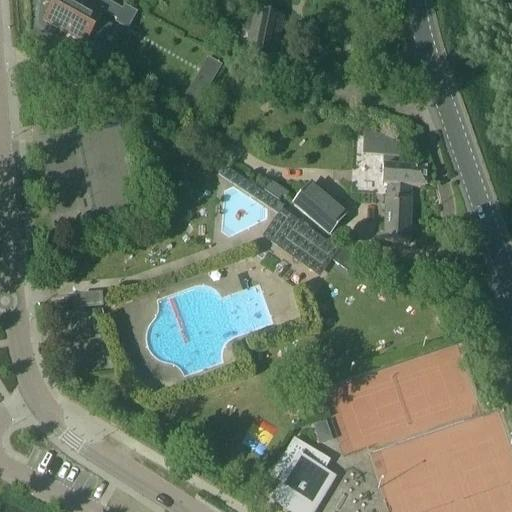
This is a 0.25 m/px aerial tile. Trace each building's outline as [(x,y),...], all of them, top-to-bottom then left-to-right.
[(84,46),(101,14),(116,22),(122,12),(101,0),(91,0),(88,6),(76,0),(56,0),(44,23),(84,46)] [(257,0),(256,5),(269,8),(270,0),(257,0)] [(123,12),(118,21),(128,26),(133,17),(123,12)] [(275,66),(284,18),(252,13),(244,61),(275,66)] [(196,109),(221,67),(207,59),(183,100),(196,109)] [(270,91),(264,101),(275,107),(280,97),(270,91)] [(367,126),(366,152),(386,153),(385,168),(382,168),(381,186),(385,187),(383,243),(408,245),(411,188),(425,189),(425,188),(425,170),(426,170),(415,169),(399,169),(400,146),(367,126)] [(289,195),(270,183),(264,192),(279,203),(282,197),(286,199),(289,195)] [(310,184),(291,206),(329,238),(348,216),(310,184)] [(318,273),(335,251),(282,213),(271,228),(291,243),(294,238),(304,245),(295,257),(318,273)] [(332,263),(347,274),(356,259),(341,249),(332,263)] [(74,292),(75,301),(91,300),(90,290),(74,292)] [(55,303),(55,304),(56,316),(72,314),(71,302),(55,303)] [(332,418),(315,424),(326,455),(343,449),(332,418)] [(330,462),(329,462),(293,440),(270,478),(283,486),(273,502),(289,511),(312,511),(332,480),(323,474),(330,462)]
